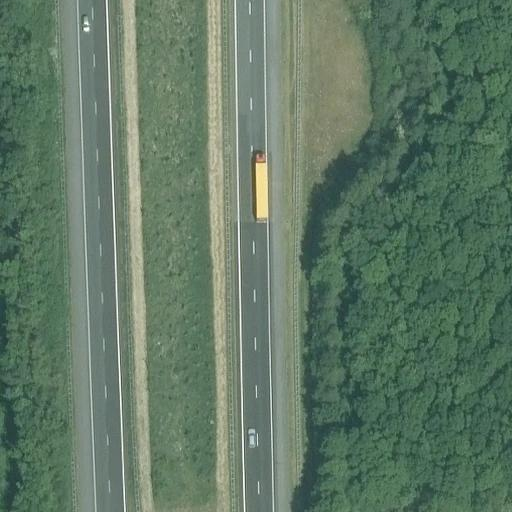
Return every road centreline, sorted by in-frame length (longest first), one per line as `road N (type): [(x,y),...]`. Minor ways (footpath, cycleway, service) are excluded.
road 1 (motorway): [(87,0),(108,511)]
road 2 (motorway): [(257,511),(248,0)]
